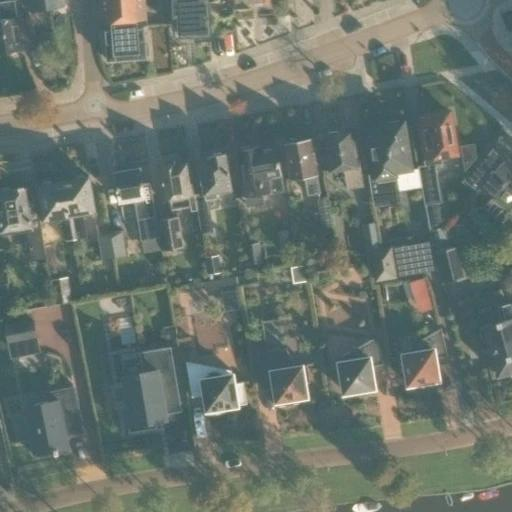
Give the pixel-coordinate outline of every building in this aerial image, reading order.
[(0,54),(22,50),(17,17),(14,0),(0,2),(0,11),(1,15),(4,14),(5,19),(0,19),(0,54)] [(23,0),(24,5),(30,4),(31,11),(64,6),(63,0),(23,0)] [(100,0),(103,31),(106,31),(108,62),(110,62),(110,61),(144,58),(144,59),(146,59),(146,56),(148,56),(148,46),(145,46),(144,28),(147,28),(144,0),(100,0)] [(219,2),(219,0),(173,0),(174,1),(173,1),(174,17),(180,17),(181,36),(191,35),(191,36),(195,36),(198,38),(204,37),(207,35),(210,34),(208,5),(219,4),(219,2)] [(232,0),(234,9),(252,8),(252,5),(270,4),(269,0),(232,0)] [(430,165),(418,167),(425,205),(430,232),(443,229),(435,183),(439,183),(436,165),(443,164),(442,158),(459,155),(455,131),(452,132),(448,113),(421,117),(423,131),(422,132),(422,134),(424,135),(428,160),(429,160),(430,165)] [(373,205),(399,201),(394,171),(412,168),(405,123),(401,124),(399,121),(388,123),(386,126),(383,127),(383,130),(367,132),(374,173),(368,173),(373,205)] [(328,136),(325,136),(331,171),(345,169),(348,189),(362,187),(358,157),(356,157),(352,132),(339,134),(337,132),(330,133),(328,136)] [(308,195),(320,193),(317,175),(318,175),(311,139),(297,142),(295,139),(288,140),(287,143),(284,144),(290,180),(305,177),(308,195)] [(241,148),(240,151),(237,152),(245,197),(246,197),(247,206),(263,204),(261,194),(283,190),(280,175),(281,175),(279,164),(278,164),(275,145),(262,148),(262,147),(252,148),(252,149),(251,149),(249,147),(241,148)] [(481,192),(483,190),(491,196),(485,203),(501,217),(505,212),(511,217),(511,170),(504,164),(506,161),(494,151),(468,182),(481,192)] [(208,158),(209,162),(199,164),(204,192),(194,194),(196,211),(198,211),(202,234),(213,232),(209,209),(219,207),(216,193),(232,190),(226,155),(223,155),(221,153),(213,155),(211,157),(208,158)] [(160,165),(163,181),(163,184),(164,184),(166,200),(170,199),(172,210),(190,206),(191,212),(196,211),(194,194),(192,194),(187,163),(178,164),(178,162),(175,162),(172,161),(165,162),(163,164),(160,165)] [(140,169),(115,173),(120,203),(135,200),(138,219),(156,216),(150,183),(143,184),(140,169)] [(75,180),(63,182),(73,239),(80,238),(76,215),(95,212),(89,178),(86,178),(83,176),(77,177),(75,180)] [(73,239),(63,182),(52,183),(49,182),(44,183),(41,185),(38,186),(44,221),(62,217),(66,240),(73,239)] [(0,225),(1,232),(30,227),(31,232),(27,233),(31,260),(45,258),(45,259),(46,259),(38,209),(37,209),(35,195),(27,196),(25,188),(24,188),(24,187),(15,189),(15,190),(12,190),(8,188),(0,190),(0,225)] [(318,199),(320,213),(330,212),(327,198),(318,199)] [(465,237),(477,224),(465,212),(452,225),(465,237)] [(156,216),(138,219),(140,232),(142,241),(159,238),(156,216)] [(159,220),(164,251),(183,248),(178,217),(159,220)] [(375,223),(363,225),(367,249),(379,247),(379,245),(376,229),(375,223)] [(445,228),(443,229),(430,232),(434,251),(450,247),(445,228)] [(124,231),(111,233),(115,258),(128,256),(124,231)] [(115,258),(111,233),(98,235),(102,260),(115,258)] [(247,264),(262,262),(259,243),(244,245),(247,264)] [(375,281),(409,275),(404,245),(370,251),(375,281)] [(467,278),(459,247),(434,253),(442,284),(467,278)] [(0,250),(0,284),(8,284),(4,250),(0,250)] [(206,258),(209,274),(221,272),(218,257),(206,258)] [(312,272),(324,271),(323,262),(311,263),(312,272)] [(293,284),(306,282),(303,266),(291,268),(293,284)] [(239,286),(257,283),(256,274),(237,277),(239,286)] [(72,302),(68,278),(52,280),(56,304),(72,302)] [(424,280),(411,283),(414,295),(416,303),(430,300),(424,280)] [(225,288),(229,311),(241,309),(237,286),(225,288)] [(482,339),(484,343),(488,342),(498,376),(510,373),(511,377),(511,376),(511,308),(511,303),(497,307),(501,321),(480,328),(480,332),(482,339)] [(114,348),(126,347),(122,319),(110,320),(114,348)] [(8,343),(37,337),(34,321),(5,327),(8,343)] [(405,364),(397,365),(399,373),(402,379),(407,385),(414,389),(421,390),(429,390),(427,382),(438,380),(435,358),(448,356),(441,329),(416,343),(418,353),(403,355),(405,364)] [(344,393),(356,392),(357,397),(375,393),(371,367),(383,365),(378,336),(338,358),(344,393)] [(141,369),(142,368),(143,372),(123,376),(129,410),(125,411),(129,433),(157,428),(155,414),(163,413),(163,415),(182,412),(171,347),(139,352),(141,369)] [(295,368),(286,348),(256,353),(260,382),(273,380),(278,407),(279,407),(299,403),(298,398),(307,397),(305,384),(310,383),(307,365),(306,366),(295,368)] [(243,382),(234,384),(232,371),(186,362),(191,391),(203,389),(208,416),(225,413),(224,408),(246,404),(246,405),(247,404),(243,382)] [(31,436),(36,458),(59,453),(58,448),(68,446),(66,437),(83,433),(74,388),(56,391),(57,400),(25,406),(29,425),(28,425),(28,427),(29,427),(31,434),(30,435),(30,436),(31,436)]
